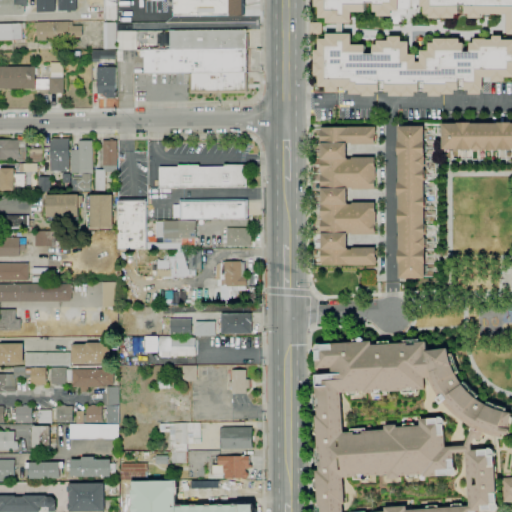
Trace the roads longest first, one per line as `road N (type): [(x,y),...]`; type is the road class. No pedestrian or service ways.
road 1 (residential): [(285,120),(0,121)]
road 2 (primary): [(288,504),(286,315)]
road 3 (primary): [(285,120),(285,0)]
